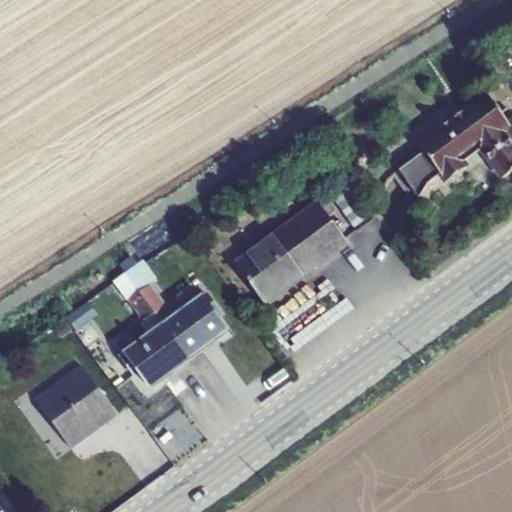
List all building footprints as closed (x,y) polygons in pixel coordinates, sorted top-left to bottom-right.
[(511,128),(486,93),(419,142),(426,151),(442,175),(447,183),(470,166),(466,161),(480,151),(501,179),(511,170),(511,138),(508,133),(511,129),(511,128)] [(362,123),(349,132),(355,141),(368,132),(362,123)] [(428,185),(442,175),(426,151),(399,171),(420,198),(428,185)] [(350,181),(331,196),(355,228),(374,214),(350,181)] [(234,263),(266,306),(349,245),(317,202),(234,263)] [(242,210),(229,218),(235,229),(249,220),(242,210)] [(196,247),(186,254),(197,269),(196,270),(206,284),(218,276),(196,247)] [(142,291),(150,285),(131,259),(122,265),(142,291)] [(122,273),(113,280),(124,295),(133,288),(122,273)] [(142,291),(140,292),(164,326),(165,325),(176,317),(151,284),(150,285),(142,291)] [(150,336),(164,326),(140,292),(128,301),(144,322),(141,324),(150,336)] [(208,294),(204,297),(218,316),(222,313),(208,294)] [(176,317),(165,325),(190,359),(228,330),(218,316),(204,297),(176,317)] [(125,354),(150,388),(190,359),(165,325),(164,326),(150,336),(125,354)] [(82,366),(36,400),(71,448),(117,414),(82,366)]
